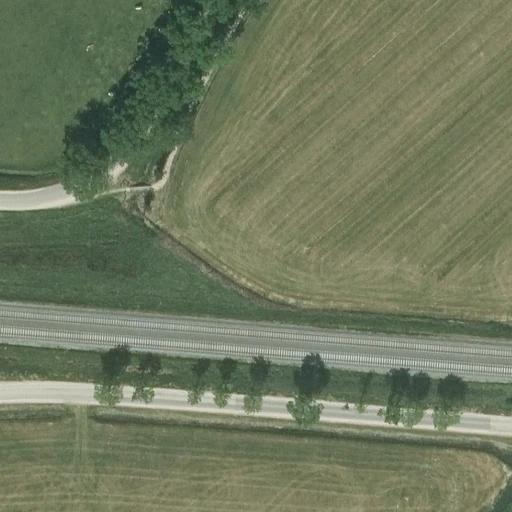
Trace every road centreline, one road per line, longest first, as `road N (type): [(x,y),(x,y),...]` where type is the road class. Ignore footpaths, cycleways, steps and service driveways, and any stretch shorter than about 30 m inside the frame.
road 1 (unclassified): [(511,430),(112,398),(0,397)]
road 2 (unclassified): [(0,207),(23,210),(70,196),(114,170),(152,120),(219,0)]
